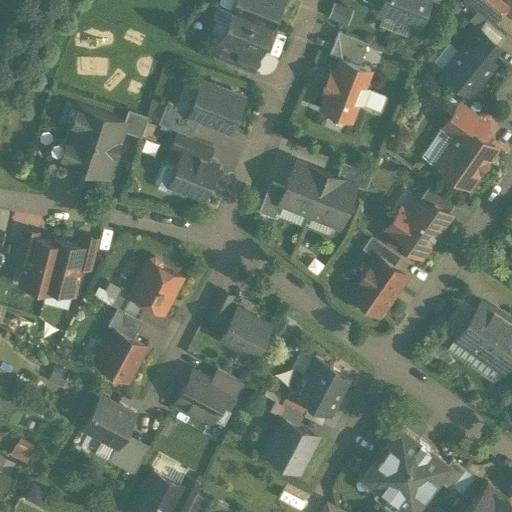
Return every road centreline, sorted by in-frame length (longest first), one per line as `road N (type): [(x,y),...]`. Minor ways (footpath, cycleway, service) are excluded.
road 1 (residential): [(229,235),(317,0)]
road 2 (residential): [(0,195),(229,235)]
road 3 (residential): [(386,359),(511,180)]
road 4 (residential): [(229,235),(386,359)]
road 5 (residential): [(386,359),(511,452)]
road 6 (residential): [(229,235),(164,373)]
